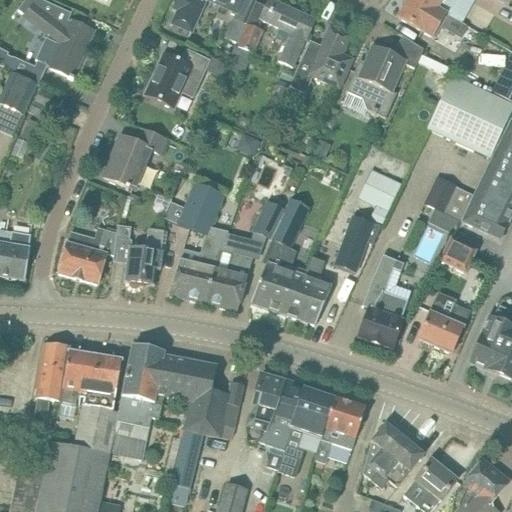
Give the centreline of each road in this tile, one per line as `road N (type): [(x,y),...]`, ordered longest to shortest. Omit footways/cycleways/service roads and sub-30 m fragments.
road 1 (secondary): [(511,432),(247,342),(33,314)]
road 2 (residential): [(33,314),(56,203),(150,0)]
